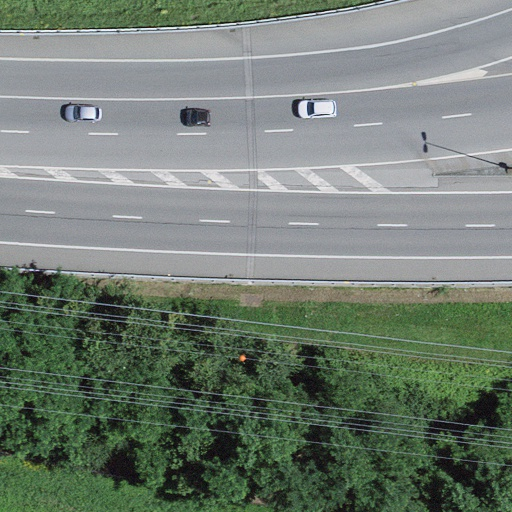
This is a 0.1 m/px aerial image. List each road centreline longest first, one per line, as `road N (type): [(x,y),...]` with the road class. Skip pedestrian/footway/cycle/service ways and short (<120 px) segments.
road 1 (motorway): [(511,35),(373,69),(244,81),(0,80)]
road 2 (trunk): [(511,109),(192,135),(0,128)]
road 3 (trunk): [(0,210),(302,225),(511,225)]
